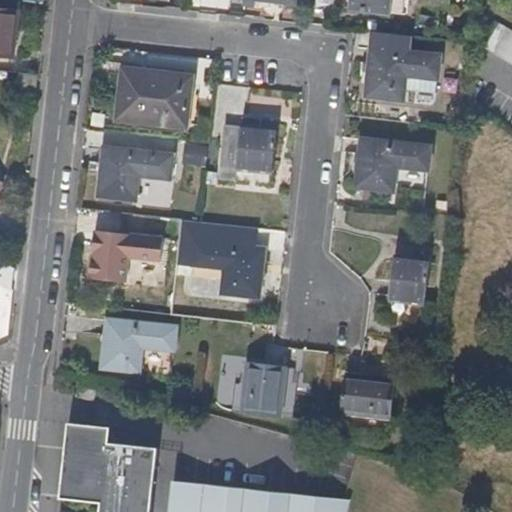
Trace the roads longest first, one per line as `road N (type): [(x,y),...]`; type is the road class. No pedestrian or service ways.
road 1 (residential): [(70,25),(323,55),(308,251),(320,307)]
road 2 (residential): [(25,397),(70,25)]
